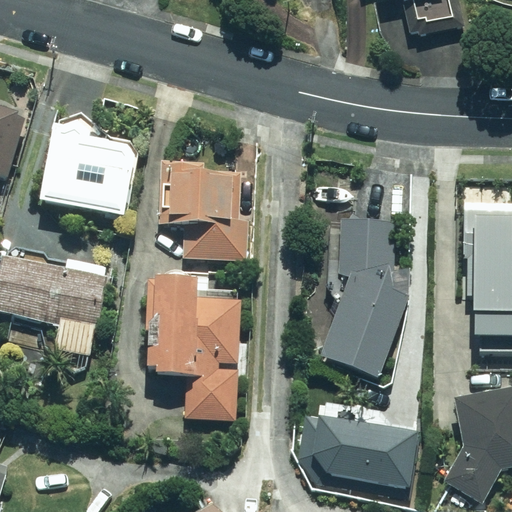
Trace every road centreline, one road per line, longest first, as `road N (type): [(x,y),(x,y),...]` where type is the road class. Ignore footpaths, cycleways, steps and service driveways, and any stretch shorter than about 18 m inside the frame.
road 1 (residential): [(511,118),(358,107),(0,0)]
road 2 (unknown): [(277,81),(259,443),(267,475),(307,511)]
